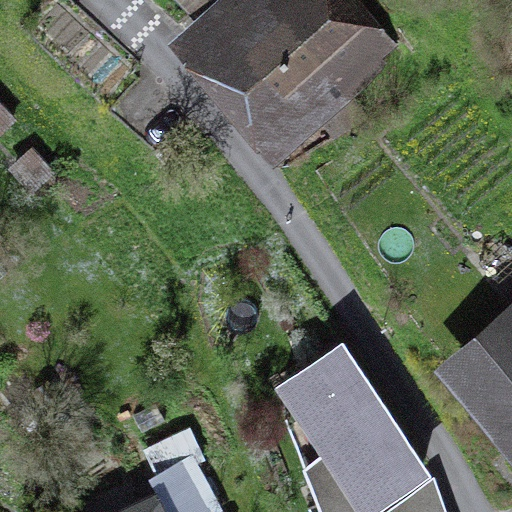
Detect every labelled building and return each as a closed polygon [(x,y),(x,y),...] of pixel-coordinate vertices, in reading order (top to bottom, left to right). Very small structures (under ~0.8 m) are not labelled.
[(183,0),(193,10),(205,0),(183,0)] [(329,0),(250,0),(203,40),(274,126),(369,47),(329,0)] [(349,90),(320,115),(333,136),(366,115),(349,90)] [(511,289),(509,293),(511,296),(511,317),(456,364),(511,430),(511,289)] [(373,497),(423,465),(340,340),(282,379),(330,452),(305,469),(321,511),(374,511),(380,508),(373,497)] [(181,432),(147,450),(175,511),(185,511),(204,502),(185,465),(200,458),(191,440),(181,432)]
